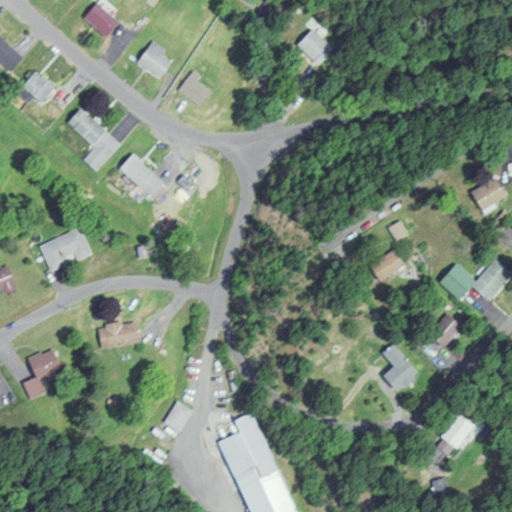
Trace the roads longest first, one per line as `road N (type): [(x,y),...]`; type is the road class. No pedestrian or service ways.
road 1 (residential): [(10,0),(159,125),(219,142),(304,113),(486,74),(511,78)]
road 2 (residential): [(217,293),(227,330),(286,406),(345,426),(398,425),(419,414),(511,318)]
road 3 (residential): [(0,333),(107,281),(217,293)]
road 4 (residential): [(367,215),(473,146),(511,134)]
road 5 (residential): [(217,293),(260,134)]
